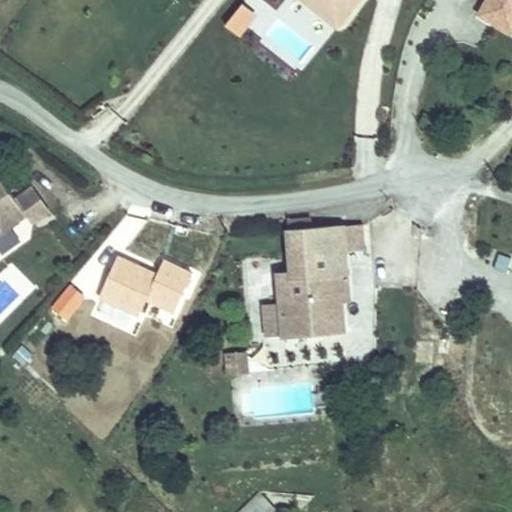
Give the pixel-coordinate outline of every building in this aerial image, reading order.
[(354,0),(380,25),(396,7),(386,0),(354,0)] [(241,2),(224,26),(240,38),(257,14),(241,2)] [(0,234),(29,216),(18,199),(0,173),(0,234)] [(29,216),(0,234),(0,244),(55,208),(39,185),(18,199),(29,216)] [(365,211),(346,214),(347,239),(366,239),(365,211)] [(346,214),(291,216),(290,241),(278,240),(282,293),(283,324),(284,325),(341,324),(339,294),(337,282),(349,281),(347,239),(346,214)] [(174,314),(193,271),(162,257),(156,271),(115,254),(96,299),(138,318),(145,301),(174,314)] [(349,294),(349,281),(337,282),(339,294),(349,294)] [(283,324),(282,293),(262,293),(264,325),(283,324)] [(341,337),(278,337),(278,362),(341,361),(341,337)] [(272,511),(275,510),(259,492),(236,511),(272,511)]
